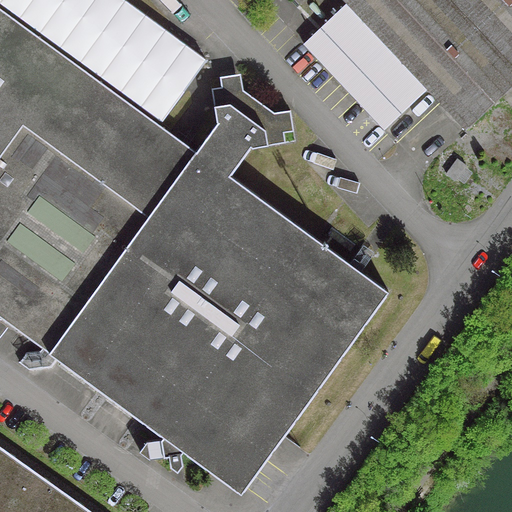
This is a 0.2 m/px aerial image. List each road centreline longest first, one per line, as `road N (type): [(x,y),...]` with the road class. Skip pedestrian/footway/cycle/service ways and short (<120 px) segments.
road 1 (residential): [(511,212),(299,511)]
road 2 (unknown): [(178,511),(0,362)]
road 3 (unknown): [(65,0),(156,45),(195,52),(278,47)]
road 4 (track): [(511,352),(389,511)]
